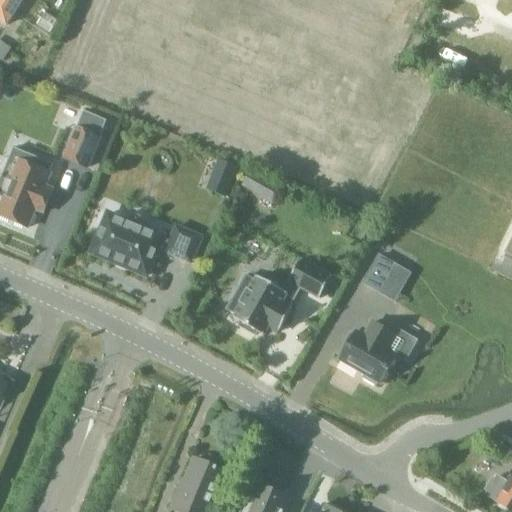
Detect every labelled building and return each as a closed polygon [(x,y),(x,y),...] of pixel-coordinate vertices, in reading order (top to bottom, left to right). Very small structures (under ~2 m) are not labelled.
[(0,0),(0,21),(6,25),(23,0),(0,0)] [(422,0),(87,0),(57,68),(367,207),(403,132),(377,121),(400,79),(389,71),(422,0)] [(84,112),(64,158),(87,168),(107,121),(84,112)] [(35,211),(43,214),(52,190),(45,187),(50,174),(53,165),(14,148),(0,181),(0,196),(4,198),(0,207),(0,216),(28,228),(35,211)] [(170,241),(163,238),(163,237),(143,229),(144,225),(144,221),(141,217),(137,216),(133,216),(130,219),(128,223),(108,214),(92,253),(147,276),(159,247),(166,250),(165,253),(191,264),(202,238),(176,227),(170,241)] [(379,256),(363,284),(379,293),(395,265),(379,256)] [(236,316),(234,319),(241,323),(239,327),(255,336),(257,332),(264,336),(269,326),(280,332),(292,310),(290,309),(301,288),(318,297),(318,298),(320,299),(332,277),(301,260),(289,282),(292,283),(286,294),(257,277),(255,281),(248,277),(249,277),(247,276),(227,311),(236,316)] [(345,342),(338,355),(342,357),(340,360),(365,374),(363,378),(376,386),(378,382),(381,384),(397,357),(406,362),(418,341),(400,331),(397,336),(373,323),(365,337),(356,332),(349,344),(345,342)] [(203,511),(220,472),(192,460),(184,482),(182,481),(168,511),(203,511)] [(493,479),(486,491),(488,492),(486,495),(497,502),(497,503),(500,505),(498,508),(505,511),(508,511),(509,511),(511,511),(511,478),(508,485),(497,478),(495,481),(493,479)] [(253,486),(242,511),(279,511),(285,499),(253,486)]
